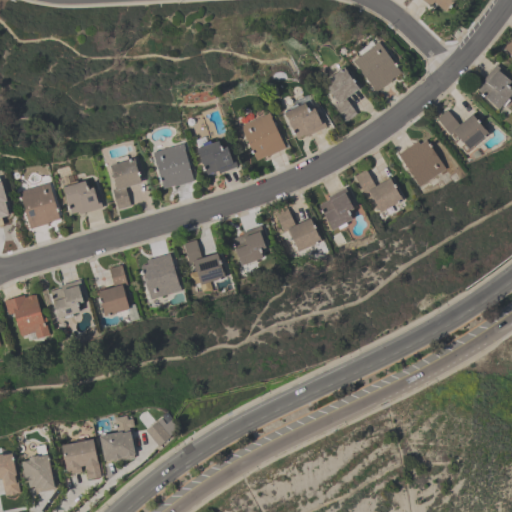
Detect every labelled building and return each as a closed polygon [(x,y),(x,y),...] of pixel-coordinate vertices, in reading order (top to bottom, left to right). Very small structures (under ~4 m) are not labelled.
[(422,0),(453,0),(445,11),(432,1),(429,5),(422,0)] [(511,56),(501,47),(509,37),(511,39),(511,56)] [(375,92),(352,61),(377,42),(399,72),(390,79),(391,80),(375,92)] [(506,85),(511,90),(511,92),(497,109),(493,105),(494,104),(485,96),(484,97),(476,90),(484,81),(482,79),(495,64),(508,75),(507,77),(510,80),(506,85)] [(344,122),(332,105),(335,103),(330,96),(331,96),(322,82),(343,67),(346,72),(345,73),(357,89),(344,98),(355,114),(344,122)] [(295,137),(283,111),(289,109),(288,107),(296,103),(297,105),(304,102),(307,109),(313,106),(317,114),(319,113),(325,127),(303,136),(302,134),(295,137)] [(488,132),(467,149),(453,131),(449,134),(435,118),(446,109),(457,124),(471,113),(483,128),(484,128),(488,132)] [(239,126),(268,112),(284,147),(255,160),(239,126)] [(206,174),(198,152),(197,152),(195,147),(202,145),(201,143),(209,140),(210,142),(217,139),(220,147),(226,145),(229,151),(230,150),(236,166),(217,173),(216,170),(213,171),(212,173),(208,174),(206,174)] [(445,167),(419,185),(396,154),(416,140),(418,143),(424,139),(445,167)] [(162,188),(156,165),(155,165),(153,160),(154,160),(152,151),(183,143),(184,147),(183,148),(192,180),(162,188)] [(124,187),(130,205),(117,209),(111,189),(117,188),(109,164),(135,156),(136,162),(135,162),(141,182),(124,187)] [(402,199),(379,211),(368,191),(363,194),(353,176),(365,169),(374,185),(389,177),(398,194),(399,194),(402,199)] [(94,185),(96,193),(98,193),(102,207),(78,214),(78,211),(70,213),(67,202),(66,203),(64,197),(65,196),(62,185),(68,184),(68,182),(76,179),(77,181),(85,179),(87,187),(94,185)] [(8,215),(0,217),(2,224),(0,224),(0,181),(6,201),(5,201),(7,206),(5,207),(8,215)] [(29,228),(18,191),(48,182),(59,218),(47,221),(48,223),(29,228)] [(345,187),(352,200),(349,201),(352,207),(347,210),(351,218),(330,229),(328,225),(329,225),(324,215),(323,215),(317,205),(328,199),(326,196),(345,187)] [(273,213),(286,208),(293,225),(309,217),(320,241),(297,251),(287,230),(282,232),(273,213)] [(240,265),(230,239),(242,234),(241,232),(259,225),(264,238),(262,239),(264,246),(258,248),(261,257),(254,260),(255,262),(247,265),(246,263),(240,265)] [(216,252),(223,276),(199,283),(195,270),(194,270),(192,262),(188,263),(182,243),(195,239),(200,257),(216,252)] [(149,300),(140,265),(146,263),(145,259),(169,253),(177,285),(178,285),(180,290),(154,297),(154,298),(149,300)] [(103,316),(102,310),(103,310),(97,290),(113,286),(108,268),(121,265),(127,284),(122,286),(129,308),(103,316)] [(78,312),(71,314),(72,316),(63,318),(63,316),(56,318),(48,291),(61,287),(60,285),(79,279),(82,288),(79,288),(83,301),(75,303),(78,312)] [(48,335),(35,339),(32,332),(24,334),(24,335),(21,336),(19,336),(13,312),(6,314),(2,301),(23,295),(24,297),(27,296),(26,295),(33,293),(33,295),(35,294),(41,316),(45,318),(46,321),(44,323),(48,335)] [(126,414),(127,418),(132,417),(134,425),(129,426),(130,430),(131,429),(135,453),(133,453),(134,458),(113,461),(112,457),(104,459),(99,434),(117,431),(114,416),(126,414)] [(145,430),(160,416),(165,422),(170,418),(178,428),(158,445),(145,430)] [(61,444),(93,438),(98,462),(97,462),(100,476),(86,479),(85,470),(84,464),(80,465),(81,468),(80,468),(81,472),(67,474),(61,444)] [(19,491),(4,494),(1,477),(0,477),(0,453),(2,453),(2,454),(12,452),(19,491)] [(47,453),(54,489),(35,492),(33,485),(29,486),(28,481),(25,481),(24,475),(22,476),(21,469),(23,469),(21,460),(29,459),(28,456),(38,454),(38,455),(47,453)]
